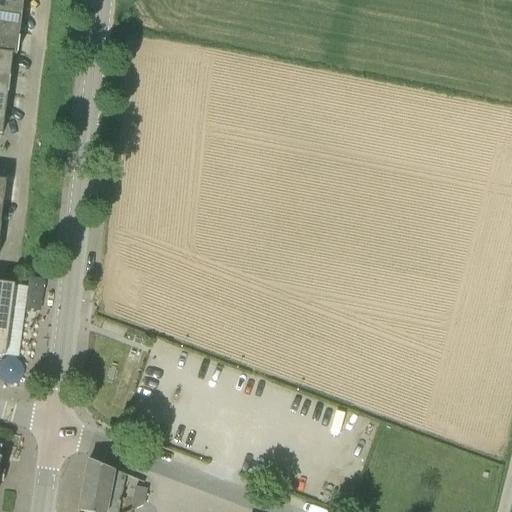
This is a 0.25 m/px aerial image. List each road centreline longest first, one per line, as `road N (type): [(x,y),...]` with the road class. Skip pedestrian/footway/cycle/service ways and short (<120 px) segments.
road 1 (tertiary): [(54,428),(102,0)]
road 2 (residential): [(280,511),(54,428)]
road 3 (residential): [(26,154),(46,0)]
